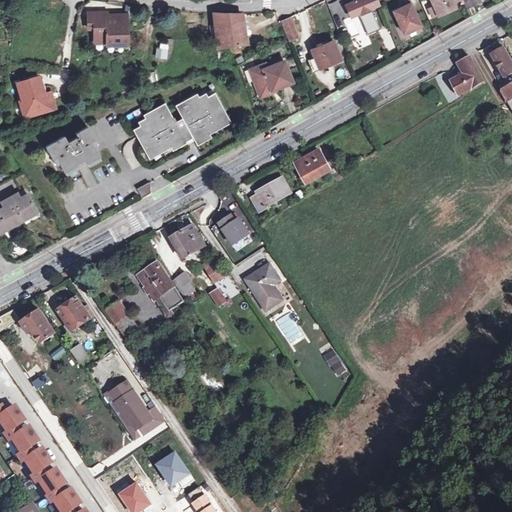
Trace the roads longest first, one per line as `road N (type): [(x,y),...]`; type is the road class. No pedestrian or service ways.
road 1 (secondary): [(511,17),(0,297)]
road 2 (residential): [(122,0),(201,10),(316,0)]
